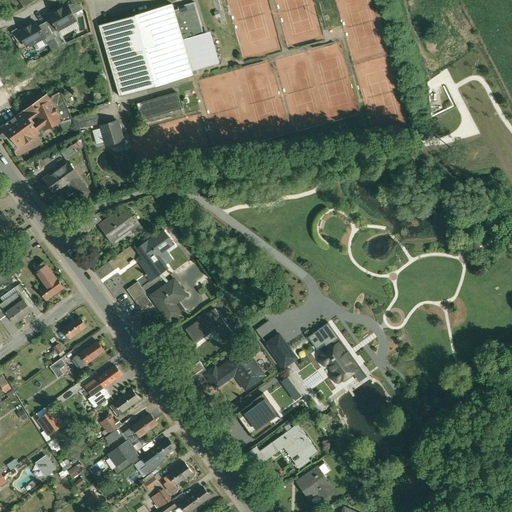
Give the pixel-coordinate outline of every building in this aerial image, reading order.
[(18,0),(24,8),(36,0),(18,0)] [(77,0),(68,5),(74,15),(84,10),(77,0)] [(195,2),(179,7),(179,9),(175,10),(194,75),(199,74),(196,64),(212,60),(195,2)] [(173,4),(100,25),(121,97),(194,75),(175,10),(173,4)] [(68,5),(51,15),(53,19),(59,30),(76,20),(74,15),(68,5)] [(53,19),(46,22),(53,34),(59,30),(53,19)] [(37,22),(20,32),(28,47),(45,37),(39,26),(37,22)] [(53,34),(46,22),(39,26),(45,37),(48,42),(55,38),(53,34)] [(60,48),(55,38),(48,42),(53,52),(60,48)] [(51,101),(35,109),(35,110),(36,111),(30,115),(26,110),(25,111),(20,114),(1,128),(0,128),(1,129),(0,129),(0,130),(5,137),(6,137),(16,150),(16,151),(18,156),(18,157),(39,146),(36,140),(34,138),(45,130),(45,131),(46,130),(61,123),(63,123),(66,132),(73,128),(70,119),(71,119),(71,118),(60,94),(60,93),(53,96),(53,98),(50,99),(51,101)] [(177,93),(138,105),(140,112),(148,110),(150,118),(172,111),(170,104),(179,102),(177,93)] [(47,96),(26,110),(30,115),(36,111),(35,110),(35,109),(51,101),(50,99),(47,96)] [(98,112),(84,116),(88,128),(101,124),(98,112)] [(71,119),(70,119),(73,128),(74,131),(81,129),(77,117),(71,119)] [(118,121),(102,126),(107,145),(124,140),(118,121)] [(73,145),(62,153),(66,158),(77,150),(73,145)] [(69,162),(44,179),(55,194),(70,183),(77,193),(85,187),(88,191),(88,190),(77,174),(78,173),(69,162)] [(115,214),(100,225),(112,242),(120,236),(118,233),(125,228),(129,233),(133,230),(136,234),(144,228),(137,219),(138,219),(135,215),(135,216),(131,210),(119,219),(115,214)] [(5,214),(0,217),(0,242),(16,230),(5,214)] [(98,215),(90,217),(81,224),(86,231),(102,220),(98,215)] [(164,231),(149,242),(148,240),(137,248),(144,258),(140,261),(148,272),(145,274),(146,275),(150,281),(159,275),(158,273),(167,266),(159,255),(171,247),(166,240),(169,238),(164,231)] [(26,232),(21,236),(26,243),(32,239),(26,232)] [(23,254),(33,248),(29,242),(20,249),(23,254)] [(19,248),(9,255),(17,266),(27,259),(23,254),(20,249),(19,248)] [(48,285),(40,290),(47,300),(65,288),(57,278),(48,266),(39,272),(48,285)] [(175,279),(153,295),(162,307),(161,308),(170,320),(178,314),(172,305),(186,295),(175,279)] [(139,281),(128,289),(136,300),(146,293),(147,293),(139,281)] [(0,296),(5,303),(20,293),(15,286),(0,296)] [(20,293),(3,306),(15,324),(33,311),(20,293)] [(146,293),(136,300),(142,309),(152,302),(146,293)] [(216,309),(207,315),(207,316),(201,320),(200,320),(187,329),(197,343),(198,343),(197,342),(216,329),(226,342),(229,340),(230,341),(233,339),(232,338),(235,336),(216,309)] [(82,317),(65,329),(72,339),(89,327),(82,317)] [(260,345),(252,333),(242,340),(244,342),(246,341),(253,350),(251,351),(253,352),(255,353),(257,353),(259,352),(259,351),(261,349),(261,347),(261,346),(260,345)] [(294,354),(280,334),(267,343),(285,368),(289,365),(288,365),(297,358),(294,354)] [(99,341),(78,356),(86,366),(107,351),(99,341)] [(64,350),(59,344),(54,347),(54,348),(59,354),(64,350)] [(352,363),(338,344),(322,356),(322,359),(325,364),(328,365),(329,364),(335,372),(334,373),(333,376),(337,381),(340,381),(355,371),(357,369),(352,363)] [(256,368),(244,351),(217,370),(215,367),(207,373),(217,388),(236,374),(246,388),(264,376),(257,366),(256,368)] [(62,358),(51,367),(58,377),(63,373),(60,368),(66,364),(62,358)] [(192,359),(183,366),(191,377),(205,367),(201,361),(196,364),(192,359)] [(368,376),(362,368),(361,369),(355,361),(352,363),(357,369),(355,371),(356,372),(354,373),(360,382),(368,376)] [(116,365),(87,386),(94,396),(123,375),(116,365)] [(205,367),(191,377),(198,386),(207,379),(202,373),(207,369),(205,367)] [(6,380),(0,383),(0,384),(6,392),(12,388),(6,380)] [(270,385),(246,403),(256,417),(273,405),(281,416),(289,410),(270,385)] [(108,390),(96,399),(95,398),(91,401),(96,408),(112,396),(108,390)] [(135,390),(117,402),(125,412),(142,400),(135,390)] [(48,405),(33,414),(36,419),(51,409),(48,405)] [(23,409),(18,413),(23,420),(28,416),(23,409)] [(53,409),(46,414),(56,429),(64,424),(53,409)] [(46,414),(38,420),(49,434),(56,429),(46,414)] [(151,414),(134,426),(141,436),(158,424),(151,414)] [(110,417),(100,424),(108,434),(117,428),(110,417)] [(298,424),(260,450),(264,456),(272,450),(275,454),(287,446),(295,458),(295,459),(296,460),(300,457),(300,456),(304,452),(310,459),(310,458),(318,452),(318,451),(317,451),(312,444),(312,443),(298,424)] [(129,441),(116,450),(117,453),(124,462),(137,452),(133,446),(140,441),(138,439),(141,436),(134,426),(126,432),(131,441),(130,442),(129,441)] [(170,438),(145,456),(152,466),(177,448),(170,438)] [(257,446),(246,454),(254,464),(254,463),(264,456),(260,450),(257,446)] [(124,462),(118,466),(122,472),(142,458),(137,452),(124,462)] [(117,453),(112,457),(118,466),(124,462),(117,453)] [(46,455),(35,463),(45,477),(56,469),(46,455)] [(16,458),(7,465),(11,471),(20,464),(16,458)] [(61,463),(65,470),(72,465),(67,459),(61,463)] [(188,463),(170,475),(167,478),(171,484),(174,481),(176,484),(194,472),(188,463)] [(77,465),(69,471),(74,477),(81,472),(77,465)] [(329,481),(319,467),(298,482),(307,495),(319,487),(326,497),(334,491),(328,482),(329,481)] [(82,477),(75,482),(78,487),(85,481),(82,477)] [(154,477),(145,483),(149,489),(158,482),(154,477)] [(204,487),(180,504),(185,511),(190,511),(211,497),(204,487)] [(163,505),(171,500),(163,490),(159,493),(163,498),(160,500),(163,505)] [(95,493),(86,500),(91,507),(101,500),(95,493)] [(173,501),(157,511),(169,511),(177,507),(173,501)]
